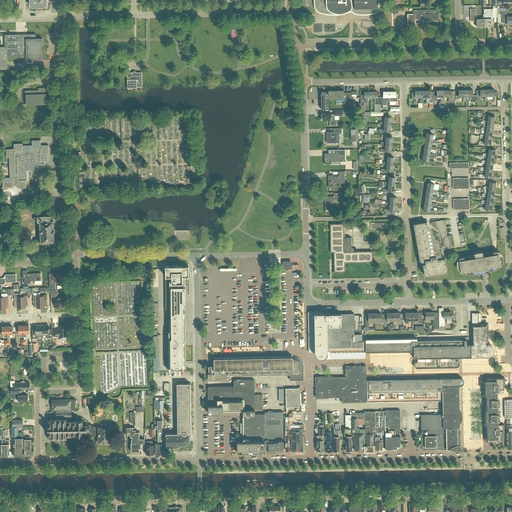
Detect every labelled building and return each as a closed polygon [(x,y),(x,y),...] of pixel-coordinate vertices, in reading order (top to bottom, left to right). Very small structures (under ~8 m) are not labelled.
[(377,8),(377,0),(315,0),(316,1),(316,3),(316,4),(316,6),(317,8),(318,10),(321,11),(323,12),(326,13),(329,13),(332,13),(335,13),(338,13),(341,13),(344,12),(347,11),(349,10),(350,9),(353,9),(353,10),(353,11),(354,12),(356,12),(357,13),(359,13),(362,13),(365,13),(368,13),(371,13),(374,12),(376,11),(377,10),(377,9),(377,8)] [(511,16),(507,16),(506,7),(499,8),(499,14),(500,14),(501,23),(507,23),(507,25),(510,24),(510,27),(511,26),(511,16)] [(480,15),(476,15),(476,9),(470,9),(470,21),(476,21),(476,27),(484,27),(484,19),(483,19),(481,19),(480,15)] [(484,19),(484,27),(491,27),(491,19),(493,19),(493,9),(484,9),(484,14),(483,14),(483,19),(484,19)] [(21,35),(5,35),(5,47),(0,46),(0,69),(7,69),(7,57),(7,58),(26,58),(27,61),(43,60),(42,39),(36,39),(36,34),(21,35)] [(142,73),(127,73),(127,88),(142,87),(142,73)] [(38,88),(38,90),(25,91),(25,95),(26,95),(26,106),(47,105),(47,102),(51,102),(50,88),(38,88)] [(480,90),(477,90),(477,100),(480,100),(480,96),(484,96),(485,102),(487,102),(487,96),(487,89),(480,90)] [(494,89),(487,89),(487,96),(491,96),(492,102),(494,101),(494,97),(497,97),(497,92),(494,92),(494,89)] [(444,106),(444,97),(444,90),(437,91),(433,91),(433,101),(437,100),(437,97),(441,97),(441,102),(439,102),(440,106),(444,106)] [(444,90),(444,97),(448,97),(448,103),(455,102),(454,91),(451,91),(451,90),(444,90)] [(473,90),(466,90),(466,97),(470,96),(470,102),(473,102),(476,102),(476,100),(477,100),(477,90),(476,90),(476,95),(473,95),(473,90)] [(336,99),(336,91),(334,91),(328,91),(328,93),(321,93),(321,110),(329,109),(329,100),(336,99)] [(344,93),(344,91),(337,91),(336,91),(336,99),(344,99),(344,104),(350,104),(350,93),(344,93)] [(422,91),(415,91),(415,92),(412,92),(412,100),(415,100),(415,98),(420,98),(420,103),(418,103),(418,108),(422,108),(422,103),(422,97),(422,91)] [(422,91),(422,97),(427,97),(427,103),(433,103),(433,101),(433,91),(429,92),(429,91),(422,91)] [(364,97),(360,97),(360,106),(363,106),(363,102),(366,102),(366,97),(371,97),(370,92),(364,92),(364,97)] [(380,105),(380,97),(377,97),(377,92),(370,92),(371,97),(375,97),(375,102),(375,105),(380,105)] [(390,102),(390,94),(389,92),(383,92),(383,97),(380,97),(380,105),(380,108),(386,108),(385,97),(389,97),(390,102)] [(342,111),(334,111),(334,114),(331,114),(331,113),(321,114),(321,120),(330,120),(330,126),(336,125),(336,120),(331,120),(331,118),(334,118),(334,116),(342,115),(342,111)] [(483,121),(482,123),(487,124),(487,123),(494,124),(495,117),(488,116),(488,121),(483,121)] [(486,130),(492,131),(494,124),(487,123),(487,124),(486,128),(482,127),(481,130),(486,131),(486,130)] [(379,129),(379,132),(384,132),(384,131),(390,132),(391,125),(384,124),(384,125),(384,129),(379,129)] [(339,133),(342,133),(341,128),(334,128),(334,132),(327,132),(327,143),(339,142),(339,133)] [(437,140),(432,139),(433,134),(427,133),(426,140),(432,141),(432,142),(437,143),(437,140)] [(381,142),(381,145),(385,145),(386,144),(392,145),(393,137),(386,137),(386,142),(381,142)] [(479,141),(479,144),(484,145),(484,144),(490,145),(491,138),(485,137),(485,138),(484,142),(479,141)] [(14,148),(6,148),(7,157),(9,157),(10,177),(3,177),(3,187),(4,187),(4,189),(8,189),(7,187),(13,187),(13,186),(18,186),(19,188),(27,188),(26,180),(27,180),(27,170),(33,170),(33,169),(37,169),(37,172),(46,171),(45,161),(48,161),(47,153),(49,152),(49,144),(41,145),(40,139),(32,140),(32,150),(23,151),(22,143),(14,143),(14,148)] [(426,140),(425,147),(431,148),(431,149),(435,150),(436,147),(431,146),(432,142),(432,141),(426,140)] [(430,155),(430,156),(435,157),(435,154),(430,153),(431,149),(431,148),(425,147),(424,154),(430,155)] [(488,156),(494,157),(495,150),(489,149),(488,154),(483,153),(483,156),(488,157),(488,156)] [(346,150),(344,150),(336,150),(336,153),(325,153),(325,163),(331,163),(331,161),(346,160),(346,150)] [(429,160),(430,156),(430,155),(424,154),(422,161),(429,162),(428,163),(433,164),(434,161),(429,160)] [(333,175),(328,175),(329,187),(333,187),(333,183),(339,183),(339,187),(345,187),(345,171),(339,172),(339,177),(333,177),(333,175)] [(395,178),(394,177),(395,175),(389,175),(389,182),(384,182),(383,184),(388,185),(388,184),(395,184),(395,178)] [(427,190),(433,191),(433,192),(438,192),(438,190),(433,189),(434,184),(435,184),(435,180),(431,180),(431,183),(428,183),(427,190)] [(489,189),(495,190),(496,183),(490,182),(489,187),(484,186),(484,189),(489,190),(489,189)] [(383,189),(383,192),(388,192),(388,191),(394,192),(395,184),(388,184),(388,185),(388,189),(383,189)] [(432,196),(433,192),(433,191),(427,190),(426,197),(432,198),(432,199),(436,199),(437,197),(432,196)] [(343,199),(343,193),(339,193),(333,193),(333,196),(325,196),(326,208),(330,208),(330,212),(334,212),(334,200),(339,199),(339,203),(343,202),(343,199)] [(385,202),(385,205),(388,205),(390,205),(390,204),(396,205),(397,198),(391,197),(390,203),(385,202)] [(425,204),(431,205),(431,206),(435,206),(436,204),(431,203),(432,199),(432,198),(426,197),(425,204)] [(395,212),(396,205),(390,204),(390,205),(388,205),(388,207),(388,208),(390,208),(389,210),(384,209),(384,212),(385,212),(385,214),(394,215),(395,212)] [(424,211),(430,212),(429,212),(434,213),(435,210),(430,210),(431,206),(431,205),(425,204),(424,211)] [(50,216),(37,217),(34,217),(34,221),(37,221),(38,222),(40,222),(41,242),(37,242),(37,246),(42,246),(50,246),(50,245),(51,245),(51,242),(53,242),(54,242),(54,234),(54,229),(53,229),(53,221),(53,222),(50,222),(50,216)] [(443,246),(443,247),(447,246),(447,248),(452,248),(450,235),(447,236),(447,235),(444,220),(431,222),(431,225),(432,226),(434,227),(435,228),(436,229),(437,230),(438,231),(439,233),(440,235),(441,236),(441,237),(442,238),(442,239),(442,240),(443,241),(443,242),(443,243),(443,245),(443,246)] [(413,224),(420,261),(419,261),(419,265),(423,264),(425,275),(447,271),(445,258),(442,258),(428,225),(427,221),(413,224)] [(342,237),(342,224),(329,224),(329,234),(332,233),(330,230),(335,228),(334,226),(336,225),(336,228),(335,229),(336,230),(340,230),(339,231),(339,232),(342,232),(339,234),(339,239),(342,239),(339,241),(339,243),(338,243),(340,246),(340,251),(350,251),(350,237),(342,237)] [(482,252),(482,251),(479,251),(478,252),(477,252),(474,253),(475,255),(460,258),(458,260),(457,262),(456,264),(457,266),(457,268),(459,270),(461,272),(463,273),(466,273),(477,273),(482,273),(486,272),(494,269),(497,268),(499,266),(501,265),(502,263),(503,261),(503,258),(503,256),(501,254),(500,252),(498,251),(496,252),(482,254),(482,252)] [(290,261),(287,261),(287,265),(283,265),(283,269),(284,270),(286,270),(287,270),(288,269),(289,269),(290,269),(291,269),(291,268),(292,268),(292,265),(290,265),(290,262),(290,261)] [(169,331),(169,371),(174,371),(174,369),(183,369),(183,362),(186,362),(185,346),(183,346),(183,276),(189,276),(189,264),(165,264),(166,320),(170,320),(170,331),(169,331)] [(40,273),(30,273),(27,273),(27,270),(22,270),(22,278),(24,278),(24,283),(30,283),(30,281),(41,280),(40,273)] [(51,274),(51,278),(49,278),(50,289),(56,289),(56,285),(54,286),(53,282),(59,281),(59,283),(63,282),(63,281),(63,273),(54,274),(54,275),(51,275),(51,274)] [(4,282),(16,281),(16,274),(5,274),(5,278),(0,278),(0,284),(4,284),(4,282)] [(57,292),(51,293),(51,300),(55,300),(55,308),(64,308),(64,304),(63,304),(62,297),(57,297),(57,292)] [(366,352),(366,351),(365,341),(362,341),(362,334),(354,334),(354,313),(326,314),(322,314),(322,311),(308,312),(309,352),(313,351),(315,351),(315,353),(315,354),(316,355),(316,356),(317,357),(318,358),(319,358),(320,359),(321,359),(323,359),(324,358),(325,358),(326,357),(327,356),(327,355),(331,358),(363,358),(363,352),(366,352)] [(438,312),(436,312),(425,313),(425,319),(432,319),(433,326),(438,326),(438,312)] [(439,326),(444,326),(444,318),(447,318),(447,323),(451,322),(451,318),(451,312),(443,312),(439,313),(439,326)] [(366,327),(364,327),(364,331),(369,331),(368,321),(375,321),(375,313),(368,313),(368,314),(365,314),(366,327)] [(375,313),(375,321),(381,321),(381,323),(384,323),(384,321),(384,314),(382,314),(382,313),(375,313)] [(384,321),(384,323),(387,323),(387,321),(393,321),(393,319),(393,313),(387,313),(387,314),(384,314),(384,321)] [(403,322),(403,314),(400,314),(400,313),(393,313),(393,319),(393,321),(397,321),(397,323),(403,322)] [(409,321),(412,321),(412,313),(406,313),(406,314),(403,314),(403,322),(403,325),(406,325),(406,322),(409,322),(409,321)] [(412,313),(412,321),(418,321),(418,322),(422,322),(421,314),(419,314),(419,313),(412,313)] [(475,325),(480,325),(480,313),(471,313),(471,324),(475,324),(475,325)] [(36,329),(32,329),(32,339),(38,339),(38,335),(42,335),(42,325),(35,325),(36,329)] [(42,325),(42,335),(46,335),(47,338),(52,338),(52,329),(48,329),(48,325),(42,325)] [(53,330),(53,336),(59,336),(59,337),(67,337),(67,336),(68,336),(68,333),(67,333),(66,326),(59,326),(59,329),(53,330)] [(365,339),(365,341),(366,351),(411,351),(411,350),(413,349),(414,358),(417,358),(417,361),(416,362),(414,362),(413,364),(413,365),(414,367),(415,368),(417,368),(457,368),(458,368),(459,367),(460,365),(460,364),(459,363),(458,362),(456,361),(456,358),(462,358),(464,356),(466,354),(469,354),(471,354),(471,346),(467,346),(467,340),(464,340),(464,342),(460,342),(460,340),(452,340),(452,330),(435,330),(434,330),(433,331),(432,331),(431,332),(430,332),(429,333),(428,334),(427,336),(427,337),(426,339),(426,341),(417,341),(417,339),(365,339)] [(209,375),(208,375),(208,380),(221,380),(221,376),(227,376),(290,375),(290,380),(303,380),(303,367),(303,365),(302,364),(302,363),(301,362),(300,361),(298,360),(297,360),(296,359),(293,359),(293,358),(214,360),(214,366),(209,366),(209,375)] [(332,377),(320,377),(320,379),(317,382),(316,382),(316,394),(317,394),(320,397),(320,398),(341,398),(341,403),(367,402),(367,380),(366,370),(365,370),(362,367),(362,366),(350,367),(350,368),(347,371),(346,371),(346,373),(346,377),(342,381),(335,381),(332,378),(332,377)] [(499,376),(488,377),(488,378),(483,378),(481,380),(481,387),(483,389),(483,400),(485,401),(485,410),(485,425),(486,425),(486,440),(488,443),(490,443),(490,444),(493,444),(493,442),(501,442),(504,442),(504,425),(498,425),(497,390),(503,390),(503,387),(505,387),(505,380),(504,380),(504,378),(499,378),(499,376)] [(439,378),(439,379),(439,387),(442,386),(443,400),(443,414),(421,415),(421,434),(418,435),(418,437),(421,437),(421,443),(420,446),(424,449),(425,447),(428,449),(430,447),(435,447),(437,448),(440,447),(447,447),(447,450),(458,450),(458,446),(461,446),(459,378),(439,378)] [(439,379),(367,380),(367,402),(443,400),(442,386),(439,387),(439,379)] [(25,383),(15,383),(15,387),(10,387),(10,393),(18,393),(22,393),(22,391),(26,390),(26,389),(29,389),(29,383),(28,383),(28,380),(25,380),(25,383)] [(234,387),(208,387),(208,411),(212,411),(212,414),(219,414),(219,411),(243,411),(243,442),(237,442),(237,452),(242,452),(242,453),(249,453),(249,452),(253,452),(253,453),(261,453),(261,452),(266,452),(266,449),(265,412),(265,414),(255,414),(255,410),(263,410),(262,395),(254,395),(254,380),(234,381),(234,387)] [(189,441),(189,435),(191,435),(190,384),(178,384),(179,435),(166,435),(166,447),(179,447),(179,445),(185,445),(189,441)] [(298,388),(285,388),(286,407),(299,407),(301,405),(300,390),(298,388)] [(18,393),(10,393),(10,399),(18,399),(18,402),(28,402),(28,396),(18,396),(18,393)] [(56,415),(56,418),(56,419),(51,419),(50,418),(50,419),(50,420),(48,420),(48,419),(47,420),(48,421),(48,424),(48,426),(47,426),(47,432),(48,432),(48,435),(48,438),(47,439),(48,439),(49,439),(51,438),(50,439),(51,440),(51,439),(56,439),(56,440),(57,440),(57,439),(61,439),(61,440),(62,440),(62,439),(66,439),(67,440),(67,439),(67,438),(67,436),(71,436),(71,437),(71,436),(75,436),(75,437),(76,437),(78,437),(78,438),(81,438),(81,437),(83,437),(84,437),(83,436),(85,436),(85,437),(86,437),(86,436),(89,436),(91,436),(95,436),(98,436),(98,443),(110,443),(110,424),(102,424),(102,427),(98,427),(98,428),(97,428),(97,431),(95,431),(95,426),(91,427),(91,425),(87,425),(87,424),(86,425),(83,425),(82,421),(83,420),(82,420),(81,420),(81,419),(77,419),(78,421),(76,421),(75,420),(75,421),(71,421),(71,410),(71,409),(74,409),(75,409),(75,406),(74,406),(74,403),(75,403),(74,403),(74,400),(75,400),(75,399),(74,399),(71,400),(71,399),(70,399),(67,399),(64,399),(63,399),(60,400),(60,399),(59,399),(59,400),(56,400),(56,399),(56,400),(53,400),(53,399),(52,399),(52,400),(52,403),(52,404),(52,406),(52,407),(52,409),(52,410),(53,410),(56,410),(56,413),(55,413),(55,415),(56,415)] [(385,446),(385,450),(395,450),(395,448),(397,447),(398,448),(400,447),(400,446),(400,437),(395,437),(395,434),(400,434),(400,410),(385,411),(385,421),(385,427),(388,427),(388,432),(385,432),(385,446)] [(366,433),(366,450),(373,450),(375,450),(375,411),(365,411),(365,433),(366,433)] [(375,411),(375,450),(382,450),(382,447),(384,446),(385,446),(385,432),(385,427),(385,421),(384,421),(384,411),(375,411)] [(269,452),(279,452),(279,451),(284,451),(283,412),(265,412),(266,449),(269,449),(269,452)] [(285,429),(285,451),(290,451),(301,451),(302,452),(304,450),(303,450),(303,442),(303,437),(303,429),(304,428),(304,426),(303,425),(296,425),(296,423),(292,423),(292,413),(289,413),(289,416),(285,417),(285,429)] [(352,413),(352,415),(345,415),(345,429),(344,429),(345,436),(346,436),(346,450),(346,451),(347,451),(352,451),(352,436),(352,429),(355,429),(357,429),(357,419),(365,418),(364,413),(352,413)] [(157,421),(158,443),(155,443),(155,454),(163,454),(163,444),(162,444),(162,443),(161,421),(157,421)] [(132,439),(131,439),(131,443),(131,452),(135,452),(135,453),(139,453),(139,444),(141,444),(141,439),(139,439),(139,432),(136,432),(136,430),(134,430),(134,427),(125,427),(125,435),(130,435),(132,437),(132,439)] [(325,428),(320,428),(320,435),(317,435),(317,440),(316,440),(316,451),(324,451),(324,440),(325,440),(325,428)] [(355,444),(355,450),(366,450),(366,444),(364,444),(364,429),(360,429),(357,429),(355,429),(355,434),(354,434),(354,444),(355,444)] [(6,430),(0,430),(0,439),(2,439),(2,444),(1,444),(1,457),(8,457),(8,449),(9,449),(9,440),(5,440),(5,435),(6,435),(6,430)] [(24,448),(24,439),(14,439),(14,448),(14,457),(23,456),(22,448),(24,448)] [(146,441),(146,445),(146,454),(154,454),(154,445),(153,445),(153,441),(146,441)] [(456,511),(456,501),(449,501),(449,510),(445,510),(445,511),(456,511)] [(465,502),(458,503),(458,511),(466,511),(466,507),(465,507),(465,502)] [(370,509),(369,511),(375,511),(376,509),(377,509),(377,503),(372,503),(372,504),(369,504),(369,509),(370,509)]
